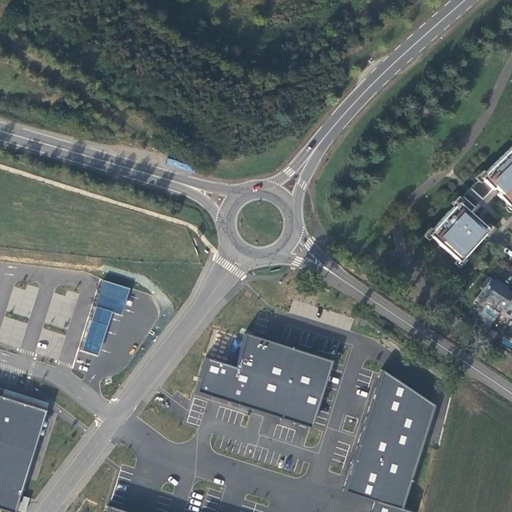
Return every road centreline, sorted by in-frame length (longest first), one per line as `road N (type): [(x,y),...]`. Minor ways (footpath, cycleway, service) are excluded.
road 1 (secondary): [(280,195),(336,124),(468,0)]
road 2 (secondary): [(289,241),(511,393)]
road 3 (secondary): [(0,132),(231,204)]
road 4 (unclassified): [(116,415),(159,444),(335,500)]
road 5 (unclassified): [(240,251),(116,415)]
road 6 (unclassified): [(116,415),(60,374),(0,356)]
road 7 (unclassified): [(43,511),(116,415)]
